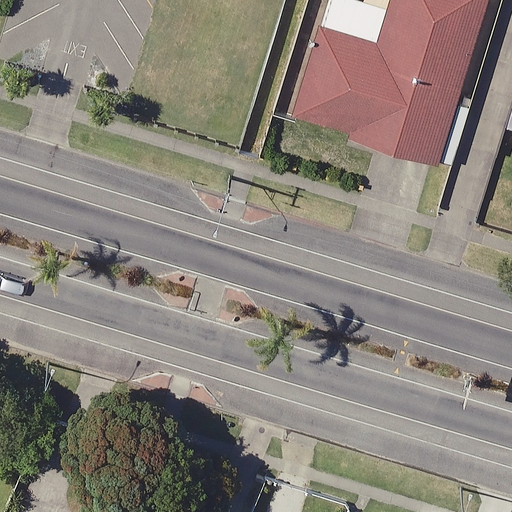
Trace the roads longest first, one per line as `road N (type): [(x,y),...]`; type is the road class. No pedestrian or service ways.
road 1 (secondary): [(0,195),(511,350)]
road 2 (secondary): [(511,430),(0,276)]
